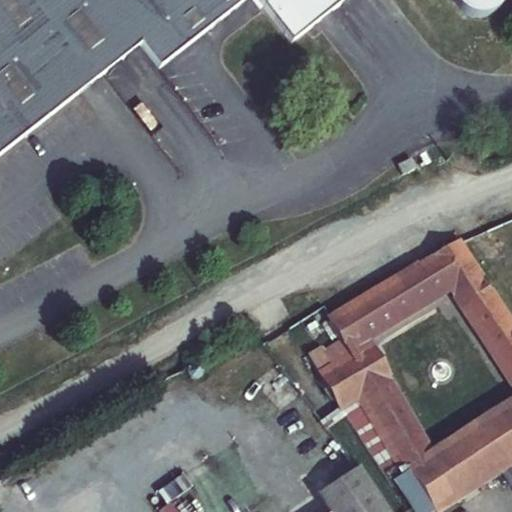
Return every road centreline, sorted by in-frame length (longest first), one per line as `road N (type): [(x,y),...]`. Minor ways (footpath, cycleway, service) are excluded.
road 1 (unclassified): [(0,434),(354,244),(511,178)]
road 2 (unknown): [(0,325),(209,214),(331,167),(396,119),(441,98),(481,99)]
